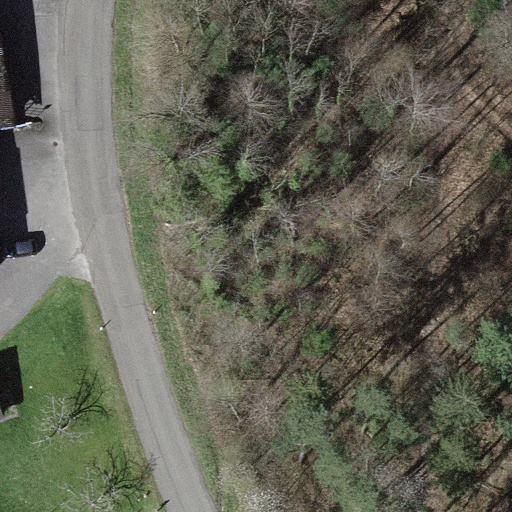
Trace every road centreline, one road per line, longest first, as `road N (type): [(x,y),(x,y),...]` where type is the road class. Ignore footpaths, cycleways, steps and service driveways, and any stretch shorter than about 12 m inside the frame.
road 1 (tertiary): [(191,511),(105,236),(86,124),(89,0)]
road 2 (track): [(0,313),(105,236)]
